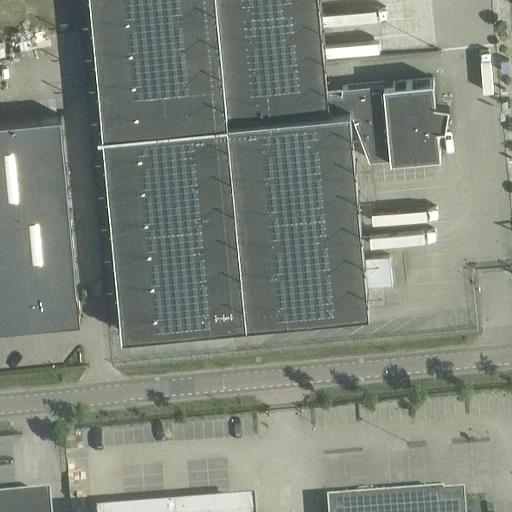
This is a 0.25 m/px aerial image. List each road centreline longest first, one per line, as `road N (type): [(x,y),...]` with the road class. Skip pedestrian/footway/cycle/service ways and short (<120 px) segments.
road 1 (unclassified): [(0,405),(511,356)]
road 2 (unknown): [(500,358),(456,0)]
